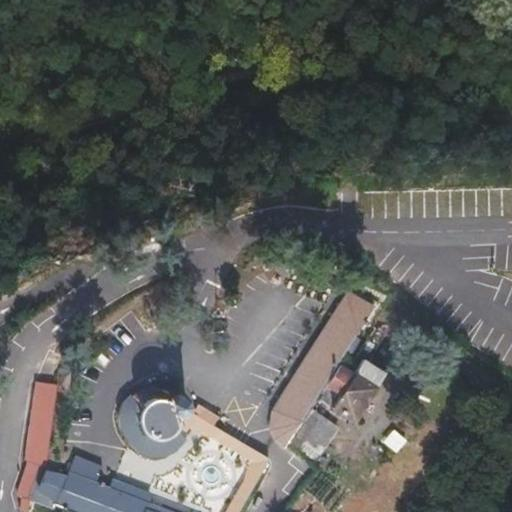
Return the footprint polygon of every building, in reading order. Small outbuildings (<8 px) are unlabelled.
[(281,443),(284,444),(301,417),(344,350),(349,354),(360,336),(355,333),(371,307),(349,292),(272,413),(270,419),(269,424),(271,430),(273,435),(275,437),(279,441),(281,443)] [(354,415),(370,392),(386,369),(364,355),(354,371),(340,361),(319,392),(354,415)] [(185,411),(186,410),(186,408),(186,404),(185,402),(184,401),(181,398),(178,397),(176,397),(172,399),(171,400),(168,398),(163,395),(157,393),(154,392),(153,386),(135,395),(141,403),(139,405),(137,409),(136,412),(135,417),(135,420),(137,425),(139,427),(142,431),(147,434),(150,435),(155,435),(160,434),(165,431),(167,429),(169,427),(172,421),(172,420),(172,417),(172,414),(173,415),(175,416),(177,416),(179,416),(181,415),(183,414),(184,413),(185,411)] [(172,421),(244,463),(222,492),(208,511),(227,511),(267,458),(230,435),(186,410),(185,411),(184,413),(183,414),(181,415),(179,416),(177,416),(175,416),(173,415),(172,414),(172,417),(172,420),(172,421)] [(28,497),(39,470),(28,465),(16,496),(27,500),(28,497)] [(152,511),(132,504),(98,491),(91,488),(92,483),(86,481),(84,485),(78,482),(81,475),(69,470),(66,478),(61,476),(62,473),(54,470),(53,473),(40,468),(39,470),(28,497),(63,511),(66,511),(152,511)] [(101,483),(98,491),(132,504),(135,497),(101,483)]
